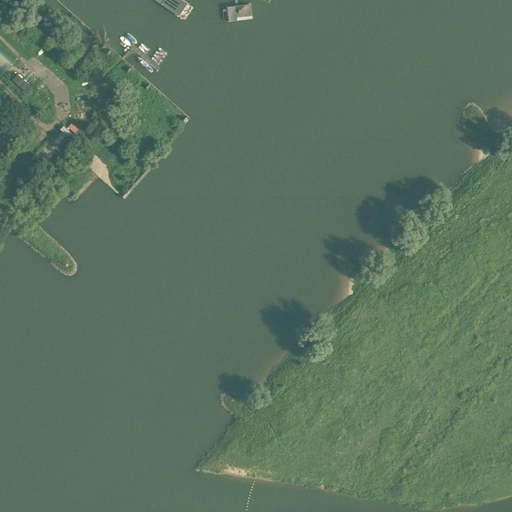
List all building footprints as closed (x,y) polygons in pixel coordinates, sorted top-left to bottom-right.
[(181,0),(152,0),(184,21),(193,7),(181,0)] [(252,19),(251,7),(228,9),(229,24),(238,23),(237,20),(252,19)] [(0,48),(0,76),(14,60),(0,48)] [(11,83),(27,91),(31,84),(15,75),(11,83)] [(60,147),(73,136),(65,127),(53,138),(60,147)] [(122,199),(124,201),(166,154),(164,152),(122,199)]
